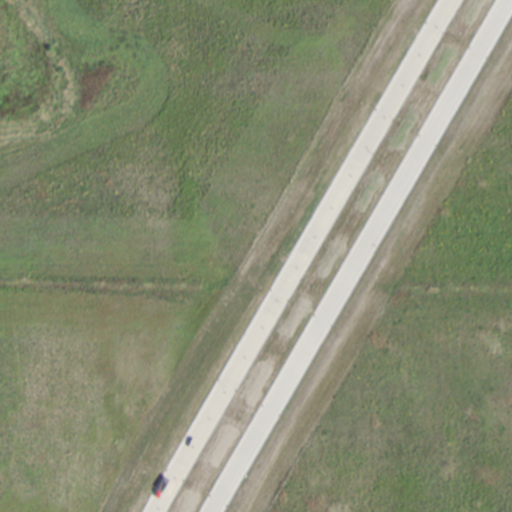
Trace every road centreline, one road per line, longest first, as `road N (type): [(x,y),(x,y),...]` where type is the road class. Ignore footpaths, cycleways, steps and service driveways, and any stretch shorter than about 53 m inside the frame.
road 1 (tertiary): [(204,511),(504,0)]
road 2 (tertiary): [(449,0),(155,511)]
